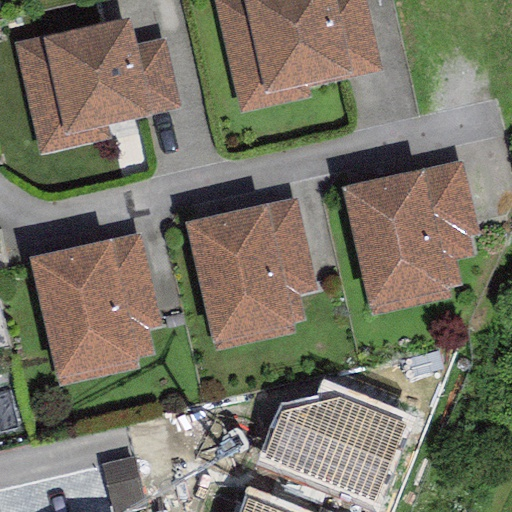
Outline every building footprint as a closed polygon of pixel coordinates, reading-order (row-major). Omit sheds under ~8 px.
[(240,0),(216,0),(213,1),(238,117),(308,102),(306,89),(380,73),(363,0),(241,0),(240,0)] [(128,23),(16,48),(41,157),(110,142),(108,133),(151,123),(149,118),(179,111),(163,44),(134,51),(128,23)] [(462,166),(342,194),(370,316),(449,298),(448,292),(463,288),(456,260),(469,257),(465,241),(478,238),(462,166)] [(267,210),(184,228),(213,355),(294,337),(291,325),(304,322),(298,298),(316,294),(295,200),(266,207),(267,210)] [(111,246),(28,264),(57,391),(138,372),(135,361),(148,358),(142,334),(160,330),(139,236),(110,243),(111,246)] [(406,421),(335,396),(278,405),(257,458),(375,504),(406,421)] [(305,511),(246,488),(235,511),(305,511)]
